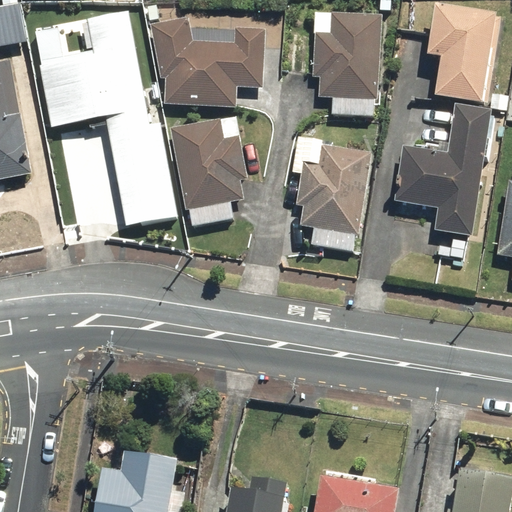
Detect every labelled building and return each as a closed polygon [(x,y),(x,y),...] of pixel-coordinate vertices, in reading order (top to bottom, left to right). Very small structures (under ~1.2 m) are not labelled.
[(3,0),(5,7),(0,7),(0,53),(33,47),(23,0),(3,0)] [(505,16),(440,7),(433,59),(445,61),(440,100),(492,107),(505,16)] [(63,25),(38,30),(55,131),(109,122),(127,231),(182,221),(166,122),(150,125),(131,13),(90,20),(96,54),(69,59),(63,25)] [(384,103),(387,17),(317,15),(316,78),(322,78),(322,99),(334,99),(334,119),(376,120),(376,103),(384,103)] [(196,23),(158,22),(160,83),(169,82),(169,104),(241,108),(242,87),(265,88),(266,29),(240,28),(240,48),(196,47),(196,23)] [(0,182),(34,177),(13,62),(0,64),(0,182)] [(482,238),(499,114),(461,109),(455,156),(408,149),(401,204),(441,209),(438,232),(482,238)] [(252,183),(240,119),(175,131),(193,228),(237,219),(235,207),(247,204),(243,185),(252,183)] [(360,253),(374,155),(327,148),(328,142),(301,138),(295,176),(304,178),(300,204),(307,205),(304,226),(316,227),(313,246),(360,253)] [(511,194),(502,258),(511,260),(511,194)] [(183,461),(110,451),(101,511),(186,511),(189,496),(178,494),(183,461)] [(511,511),(511,473),(469,467),(462,511),(511,511)] [(286,511),(288,477),(254,476),(254,493),(234,492),(233,511),(286,511)] [(324,478),(320,511),(397,511),(401,491),(324,478)]
